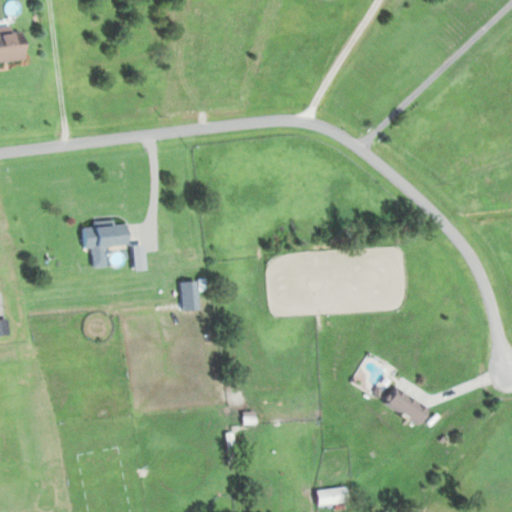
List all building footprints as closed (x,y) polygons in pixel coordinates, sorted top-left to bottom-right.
[(0,59),(20,57),(18,30),(8,31),(8,24),(0,24),(0,59)] [(123,219),(88,220),(88,225),(79,225),(80,246),(124,244),(123,219)] [(195,308),(193,279),(177,280),(178,309),(195,308)] [(413,424),(424,407),(389,385),(379,402),(413,424)] [(343,502),(343,487),(313,487),(313,503),(343,502)]
